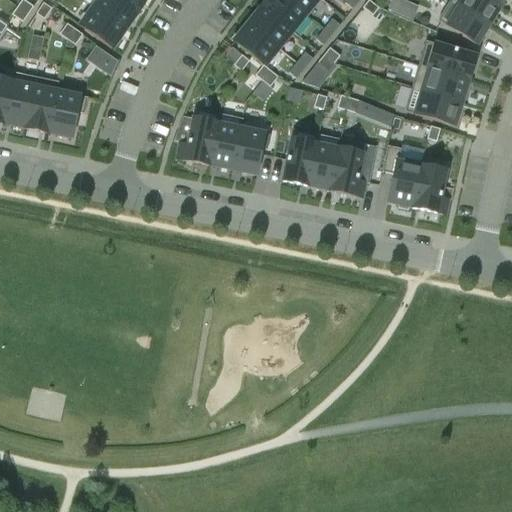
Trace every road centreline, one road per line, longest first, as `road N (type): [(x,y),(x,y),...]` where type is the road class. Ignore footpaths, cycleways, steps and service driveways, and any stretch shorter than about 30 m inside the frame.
road 1 (residential): [(478,272),(116,195)]
road 2 (residential): [(208,0),(156,78),(116,195)]
road 3 (residential): [(511,120),(478,272)]
